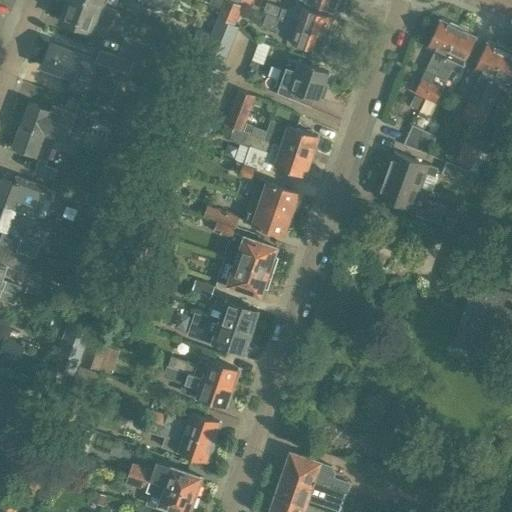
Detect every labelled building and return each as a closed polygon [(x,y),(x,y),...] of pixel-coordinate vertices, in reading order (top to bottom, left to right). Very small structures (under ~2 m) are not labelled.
[(106,35),(110,24),(111,25),(117,10),(101,4),(89,0),(65,0),(59,19),(91,31),(91,29),(106,35)] [(138,0),(169,11),(173,0),(138,0)] [(210,0),(209,4),(220,8),(223,0),(210,0)] [(243,5),(239,4),(230,0),(223,0),(220,8),(217,18),(234,25),(243,5)] [(304,0),(304,1),(333,11),(335,4),(337,4),(338,0),(304,0)] [(262,12),(266,14),(275,17),(327,34),(330,24),(328,23),(331,16),(297,5),(287,9),(283,9),(278,7),(266,2),(262,12)] [(275,17),(266,14),(262,26),(275,30),(278,36),(291,41),(291,42),(319,51),(321,44),(323,45),(327,34),(275,17)] [(239,27),(234,25),(217,18),(191,83),(181,106),(180,108),(202,117),(239,27)] [(432,82),(435,75),(459,26),(451,23),(449,24),(440,19),(427,46),(434,50),(425,70),(421,77),(432,82)] [(466,30),(459,26),(435,75),(444,80),(454,59),(463,63),(476,37),(467,32),(466,30)] [(125,36),(118,56),(133,61),(149,67),(156,48),(125,36)] [(67,86),(85,93),(92,72),(88,71),(92,57),(51,42),(42,66),(71,77),(67,86)] [(466,103),(477,108),(505,49),(498,45),(495,46),(486,42),(474,68),(481,72),(466,103)] [(133,61),(118,56),(99,49),(95,62),(128,74),(133,61)] [(477,108),(488,114),(503,82),(510,86),(511,80),(511,51),(505,49),(477,108)] [(328,71),(293,59),(289,57),(276,93),(288,98),(292,88),(323,99),(328,84),(324,83),(328,71)] [(268,75),(278,79),(281,69),(271,66),(268,75)] [(425,97),(432,82),(421,77),(414,92),(425,97)] [(173,103),(181,106),(191,83),(183,79),(173,103)] [(442,88),(432,82),(425,97),(435,102),(442,88)] [(224,123),(234,127),(242,130),(255,96),(238,89),(224,123)] [(415,95),(410,105),(417,108),(422,98),(415,95)] [(52,110),(28,102),(20,124),(55,137),(62,139),(77,145),(81,134),(69,130),(79,103),(68,99),(65,108),(54,104),(52,110)] [(466,103),(461,115),(471,120),(477,108),(466,103)] [(202,117),(180,108),(172,130),(194,138),(202,117)] [(488,114),(477,108),(471,120),(482,125),(488,114)] [(287,126),(271,120),(264,138),(310,155),(314,145),(317,144),(318,140),(317,137),(317,135),(288,125),(287,126)] [(224,123),(221,134),(230,137),(234,127),(224,123)] [(12,147),(45,159),(46,159),(55,137),(20,124),(12,147)] [(412,126),(403,144),(428,153),(436,137),(412,126)] [(242,150),(248,152),(244,163),(265,170),(268,163),(304,175),(304,173),(307,172),(309,166),(307,164),(310,155),(264,138),(242,130),(234,127),(230,137),(229,140),(243,145),(242,150)] [(74,155),(78,145),(77,145),(62,139),(58,149),(74,155)] [(134,148),(108,139),(102,157),(128,166),(134,148)] [(463,140),(453,160),(470,168),(480,148),(463,140)] [(85,150),(78,147),(74,157),(82,160),(85,150)] [(427,173),(435,176),(438,168),(391,151),(387,162),(391,164),(387,175),(422,187),(427,173)] [(157,165),(173,170),(177,160),(161,154),(157,165)] [(469,183),(473,171),(446,161),(441,173),(469,183)] [(242,163),(239,174),(251,178),(255,167),(242,163)] [(1,177),(0,179),(0,202),(26,212),(34,215),(37,216),(44,198),(52,201),(56,191),(48,188),(48,187),(15,175),(13,181),(1,177)] [(250,198),(259,201),(293,213),(296,203),(295,200),(298,189),(258,175),(250,198)] [(445,206),(427,200),(430,190),(422,187),(387,175),(383,185),(379,183),(375,195),(411,208),(410,212),(439,222),(445,206)] [(160,201),(163,190),(152,186),(148,197),(160,201)] [(91,204),(110,211),(114,201),(94,194),(91,204)] [(293,213),(259,201),(250,198),(246,210),(247,210),(243,222),(283,235),(286,224),(290,223),(293,213)] [(152,201),(143,228),(147,230),(155,232),(164,205),(152,201)] [(0,202),(0,228),(7,231),(6,235),(0,238),(0,244),(17,251),(35,258),(39,247),(37,242),(25,238),(34,215),(26,212),(0,202)] [(114,205),(101,240),(121,247),(134,212),(114,205)] [(238,216),(207,205),(203,216),(217,221),(235,227),(238,216)] [(445,217),(441,228),(449,231),(452,220),(445,217)] [(233,232),(235,227),(217,221),(213,231),(230,236),(232,232),(233,232)] [(152,255),(159,234),(155,232),(147,230),(140,251),(152,255)] [(232,232),(230,236),(223,256),(225,256),(272,271),(278,255),(273,253),(276,245),(244,235),(244,236),(233,232),(232,232)] [(0,262),(11,266),(13,262),(17,251),(0,244),(0,262)] [(272,271),(225,256),(216,281),(260,295),(262,287),(267,288),(272,271)] [(114,265),(95,257),(88,275),(107,282),(114,265)] [(511,291),(505,289),(489,283),(493,272),(469,264),(449,257),(438,285),(469,295),(453,342),(483,352),(492,326),(510,332),(511,326),(511,291)] [(0,288),(18,295),(21,286),(2,279),(0,278),(0,288)] [(191,289),(211,296),(215,286),(195,279),(191,289)] [(104,300),(109,285),(96,280),(90,295),(104,300)] [(120,315),(129,290),(111,284),(102,309),(120,315)] [(0,288),(0,298),(14,304),(18,295),(0,288)] [(209,317),(252,332),(255,324),(254,320),(257,309),(218,296),(215,306),(213,305),(209,317)] [(249,340),(252,332),(209,317),(197,313),(189,335),(242,353),(246,342),(249,340)] [(57,353),(78,361),(80,362),(83,353),(94,323),(71,315),(57,353)] [(78,361),(77,363),(99,372),(103,360),(107,349),(90,343),(86,354),(83,353),(80,362),(78,361)] [(196,364),(171,355),(167,366),(231,388),(234,380),(236,381),(240,371),(238,370),(238,368),(199,354),(196,364)] [(100,372),(99,372),(77,363),(69,389),(91,399),(100,372)] [(167,366),(164,375),(184,382),(181,390),(224,406),(225,404),(227,405),(231,395),(229,394),(231,388),(167,366)] [(76,422),(84,398),(69,393),(61,417),(76,422)] [(166,415),(163,424),(214,442),(218,430),(216,429),(219,421),(190,412),(187,421),(166,415)] [(210,453),(214,442),(163,424),(148,419),(144,430),(165,437),(162,446),(205,461),(208,453),(210,453)] [(93,453),(118,461),(124,444),(98,436),(93,453)] [(47,444),(38,471),(56,478),(65,451),(47,444)] [(336,472),(332,466),(290,452),(288,459),(285,458),(281,469),(315,481),(329,486),(346,492),(348,492),(351,482),(334,476),(336,472)] [(147,468),(132,463),(129,473),(196,496),(200,485),(198,484),(201,476),(157,460),(154,469),(147,467),(147,468)] [(315,481),(281,469),(278,480),(280,481),(276,493),(305,503),(306,503),(307,500),(340,511),(343,501),(346,492),(329,486),(315,481)] [(129,473),(125,483),(141,488),(150,492),(145,504),(159,509),(161,505),(181,511),(187,511),(190,506),(192,507),(196,496),(129,473)] [(0,511),(17,511),(18,510),(25,492),(0,482),(0,511)] [(93,491),(91,499),(104,503),(107,495),(93,491)] [(332,511),(306,503),(305,503),(276,493),(276,495),(273,494),(270,504),(272,505),(269,511),(332,511)] [(470,511),(471,511),(448,502),(444,511),(470,511)]
